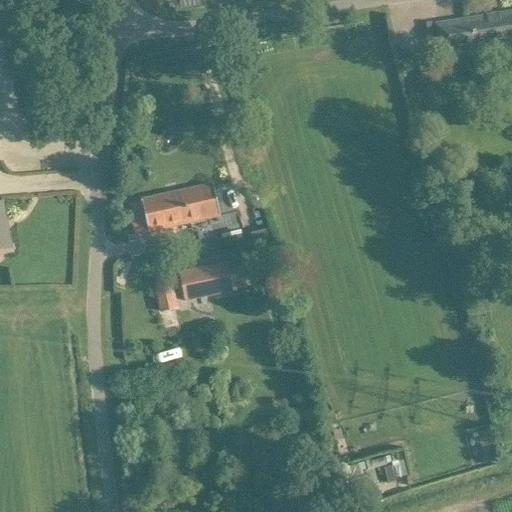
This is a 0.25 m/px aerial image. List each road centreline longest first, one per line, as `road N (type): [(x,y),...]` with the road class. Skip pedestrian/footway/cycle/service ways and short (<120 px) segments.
road 1 (unclassified): [(113,511),(95,334),(118,33)]
road 2 (unclassified): [(118,33),(171,35),(409,0)]
